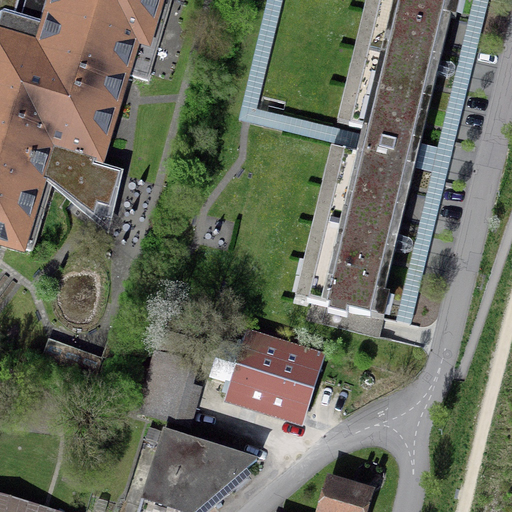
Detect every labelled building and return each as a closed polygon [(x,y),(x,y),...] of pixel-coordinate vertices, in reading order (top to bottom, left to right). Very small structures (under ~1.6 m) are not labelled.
[(52,0),(45,27),(30,22),(13,17),(18,0),(0,0),(0,244),(31,254),(51,185),(105,225),(120,175),(94,167),(96,161),(99,162),(124,77),(147,83),(170,0),(52,0)] [(368,134),(348,129),(257,108),(283,0),(265,0),(239,119),(364,154),(368,134)] [(401,168),(404,156),(406,144),(411,145),(445,0),(378,0),(348,129),(368,134),(365,146),(364,154),(344,151),(306,304),(328,310),(327,316),(346,320),(347,314),(369,320),(405,169),(401,168)] [(162,335),(138,415),(174,426),(198,345),(162,335)] [(300,424),(319,362),(247,339),(227,402),(300,424)] [(102,359),(48,340),(42,359),(96,378),(102,359)] [(162,434),(137,511),(198,511),(256,463),(162,434)] [(362,511),(367,496),(328,484),(320,511),(362,511)] [(0,498),(0,511),(34,511),(35,509),(0,498)]
